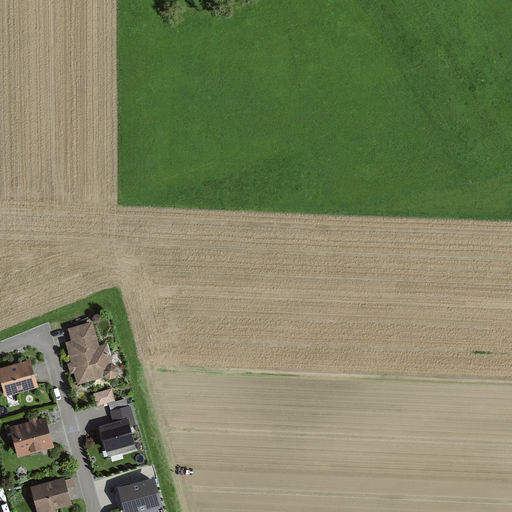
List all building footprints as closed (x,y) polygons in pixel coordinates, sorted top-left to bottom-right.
[(73,342),(68,343),(73,364),(69,365),(71,375),(76,374),(78,383),(104,377),(111,381),(117,379),(120,374),(118,367),(114,365),(109,345),(99,347),(93,324),(70,330),(73,342)] [(31,363),(0,371),(0,375),(6,398),(39,389),(31,363)] [(95,392),(98,405),(116,399),(113,387),(95,392)] [(117,424),(101,428),(108,455),(138,447),(131,423),(138,421),(135,407),(114,413),(117,424)] [(47,419),(12,427),(19,458),(54,450),(47,419)] [(156,478),(120,488),(125,511),(145,511),(164,507),(156,478)] [(66,479),(33,487),(38,511),(56,511),(56,510),(73,506),(66,479)]
